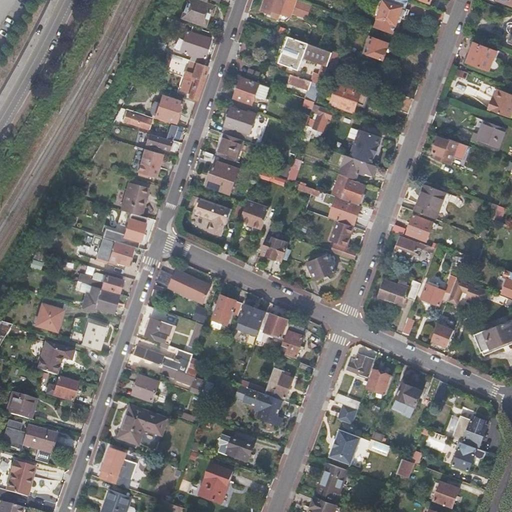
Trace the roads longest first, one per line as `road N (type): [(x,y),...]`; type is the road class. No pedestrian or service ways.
road 1 (residential): [(346,319),(464,0)]
road 2 (residential): [(158,239),(62,511)]
road 3 (residential): [(240,0),(158,239)]
road 4 (residential): [(274,511),(346,319)]
road 5 (residential): [(158,239),(346,319)]
road 6 (residential): [(346,319),(511,399)]
road 7 (residential): [(0,122),(66,0)]
